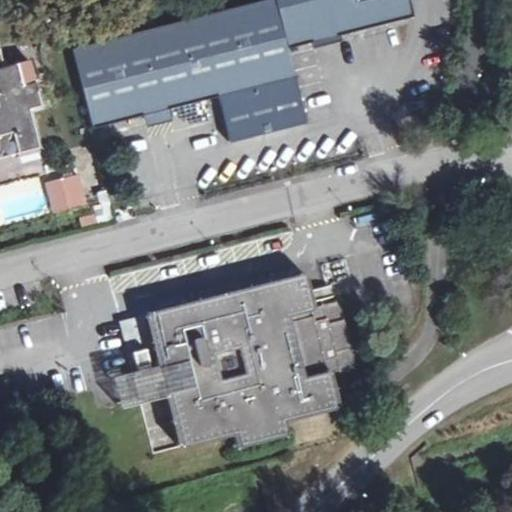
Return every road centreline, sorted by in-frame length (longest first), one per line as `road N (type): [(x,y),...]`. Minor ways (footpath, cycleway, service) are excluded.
road 1 (unknown): [(184,226),(177,179),(192,160),(373,116),(390,176)]
road 2 (tertiary): [(317,511),(430,403),(511,360)]
